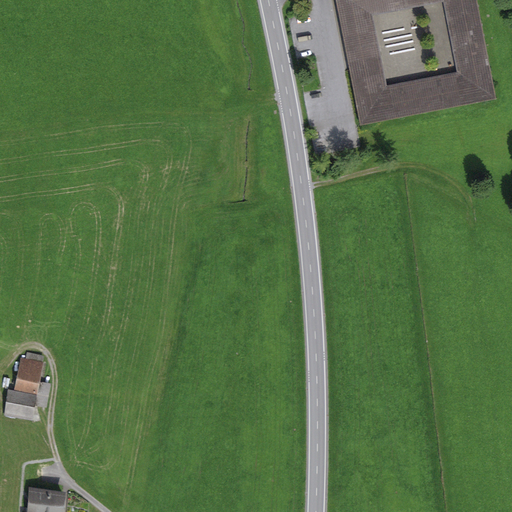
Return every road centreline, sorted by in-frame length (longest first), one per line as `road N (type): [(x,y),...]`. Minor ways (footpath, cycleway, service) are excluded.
road 1 (secondary): [(267,0),(310,266),(315,511)]
road 2 (track): [(301,188),(408,164),(461,187),(471,216)]
